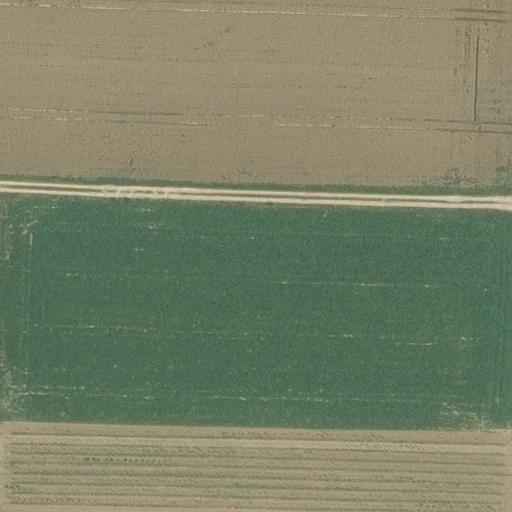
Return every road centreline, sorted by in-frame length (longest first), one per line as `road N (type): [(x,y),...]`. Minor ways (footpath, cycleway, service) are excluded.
road 1 (track): [(0,199),(511,202)]
road 2 (track): [(5,199),(0,362)]
